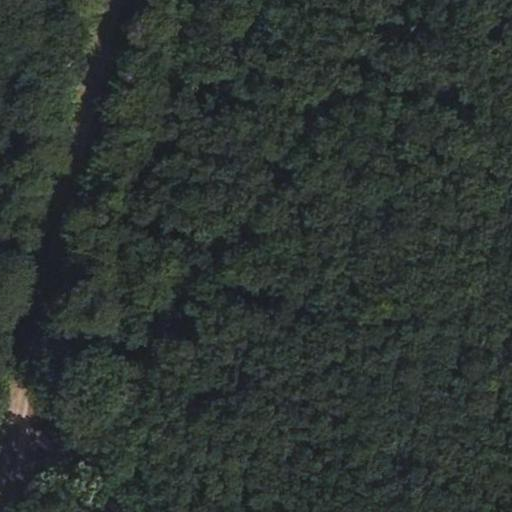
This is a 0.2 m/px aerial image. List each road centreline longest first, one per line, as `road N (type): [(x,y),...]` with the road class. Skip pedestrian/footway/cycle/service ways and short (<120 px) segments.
road 1 (track): [(21,511),(452,0)]
road 2 (unknown): [(121,0),(0,507)]
